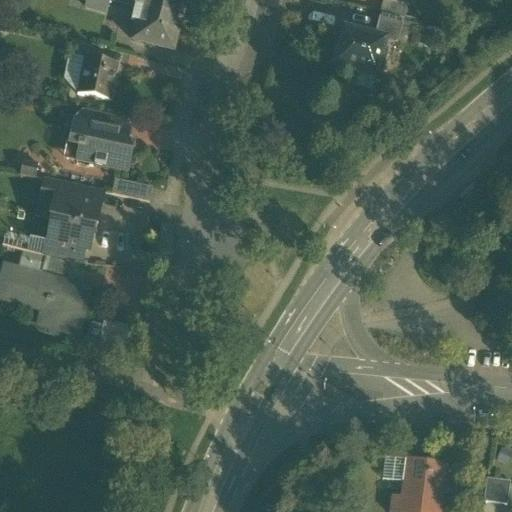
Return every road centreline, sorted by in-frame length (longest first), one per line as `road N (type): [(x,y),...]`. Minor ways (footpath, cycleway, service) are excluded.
road 1 (residential): [(247,0),(197,198),(217,253)]
road 2 (secondary): [(511,99),(444,156),(352,260)]
road 3 (track): [(0,359),(214,412)]
road 4 (residential): [(334,422),(511,393)]
road 5 (secondary): [(275,370),(211,511)]
road 6 (residential): [(232,511),(284,454),(334,422)]
road 7 (secondary): [(352,260),(275,370)]
road 8 (residential): [(511,388),(388,368)]
